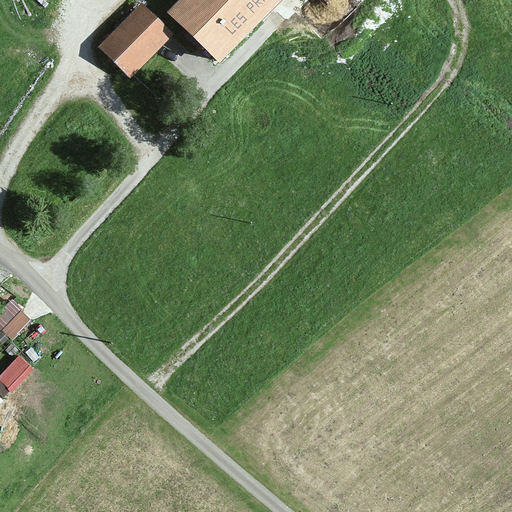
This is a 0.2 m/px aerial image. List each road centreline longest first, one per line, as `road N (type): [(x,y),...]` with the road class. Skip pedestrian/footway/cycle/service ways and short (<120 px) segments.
road 1 (track): [(146,393),(447,78),(460,44),(453,0)]
road 2 (track): [(0,250),(278,511)]
